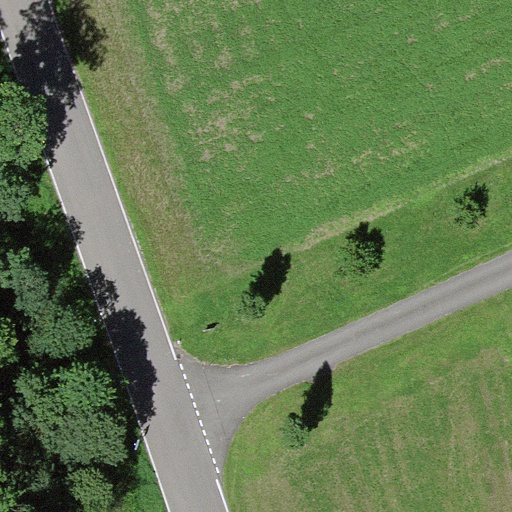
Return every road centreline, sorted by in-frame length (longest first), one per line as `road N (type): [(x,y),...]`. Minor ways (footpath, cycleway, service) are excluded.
road 1 (tertiary): [(17,0),(180,429)]
road 2 (unclassified): [(180,429),(511,273)]
